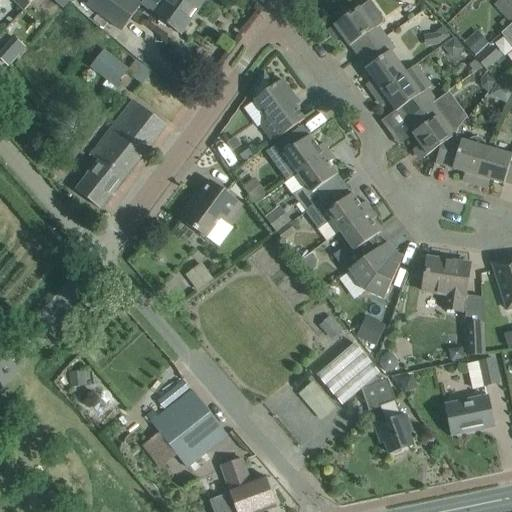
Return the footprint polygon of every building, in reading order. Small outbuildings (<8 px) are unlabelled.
[(11,0),(24,12),(35,0),(11,0)] [(131,0),(89,0),(86,5),(121,31),(139,5),(131,0)] [(205,0),(165,0),(155,15),(179,33),(194,11),(196,13),(205,0)] [(351,46),(358,57),(385,38),(377,26),(381,23),(382,18),(370,0),(330,29),(337,40),(342,37),(349,47),(351,46)] [(511,0),(500,0),(495,5),(511,23),(511,0)] [(435,34),(429,35),(430,46),(439,45),(449,36),(442,28),(435,34)] [(478,31),(464,43),(474,55),(488,44),(478,31)] [(405,73),(390,53),(395,50),(385,38),(358,57),(366,68),(365,69),(373,80),(369,83),(376,94),(405,73)] [(92,65),(115,86),(129,70),(105,50),(92,65)] [(497,61),(487,50),(476,60),(485,70),(497,61)] [(417,64),(405,73),(376,94),(384,105),(388,101),(396,112),(399,110),(406,121),(435,100),(427,89),(432,85),(417,64)] [(294,97),(282,80),(274,86),(264,73),(250,93),(255,100),(254,101),(269,120),(260,126),(273,143),(304,120),(289,100),(294,97)] [(435,100),(406,121),(415,133),(412,134),(420,145),(416,148),(423,159),(440,147),(452,139),(437,119),(445,113),(435,100)] [(76,191),(100,209),(127,174),(165,126),(133,101),(91,155),(99,161),(76,191)] [(297,174),(329,151),(323,144),(318,148),(309,136),(306,139),(299,129),(269,151),(281,167),(288,161),(297,174)] [(235,138),(227,144),(233,152),(241,146),(235,138)] [(463,178),(475,182),(486,150),(483,149),(484,145),(483,142),(478,139),(472,139),(468,140),(467,144),(452,139),(440,147),(435,164),(452,169),(452,170),(464,174),(463,178)] [(486,150),(475,182),(488,186),(490,181),(503,185),(504,183),(511,184),(511,153),(511,157),(486,150)] [(334,159),(329,151),(297,174),(307,187),(294,196),(306,213),(331,194),(324,184),(338,175),(329,163),(334,159)] [(228,225),(242,205),(210,182),(200,195),(197,193),(178,219),(206,239),(220,219),(228,225)] [(340,233),(371,210),(365,202),(360,206),(352,194),(339,204),(331,194),(306,213),(318,229),(330,219),(340,233)] [(377,217),(371,210),(340,233),(349,244),(334,256),(346,273),(349,271),(384,245),(376,235),(380,233),(372,221),(377,217)] [(387,243),(384,245),(349,271),(365,292),(384,300),(401,262),(396,259),(393,255),(395,254),(387,243)] [(469,264),(428,258),(423,292),(445,295),(443,309),(465,312),(466,354),(484,353),(481,300),(465,297),(469,264)] [(511,258),(493,264),(499,283),(508,310),(511,308),(511,258)] [(355,337),(375,345),(383,325),(363,317),(355,337)] [(354,344),(317,376),(342,406),(361,390),(369,411),(380,407),(385,422),(374,426),(381,443),(384,442),(389,454),(413,446),(408,433),(412,432),(406,415),(401,417),(388,380),(385,381),(354,344)] [(472,391),(501,385),(495,357),(466,363),(472,391)] [(312,381),(296,394),(319,421),(334,408),(312,381)] [(183,382),(158,401),(164,409),(189,390),(183,382)] [(166,412),(152,423),(187,468),(189,466),(194,471),(193,472),(194,473),(211,459),(205,453),(210,449),(226,436),(191,392),(166,412)] [(493,424),(489,404),(488,397),(446,406),(452,435),(476,430),(475,428),(493,424)] [(241,459),(222,466),(221,467),(230,490),(229,490),(236,511),(262,511),(276,507),(265,477),(249,483),(241,459)]
